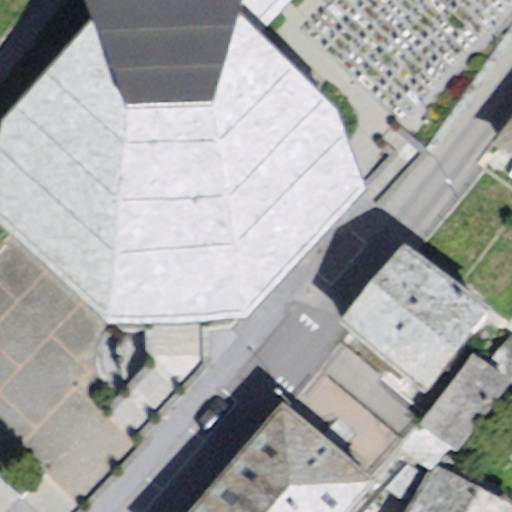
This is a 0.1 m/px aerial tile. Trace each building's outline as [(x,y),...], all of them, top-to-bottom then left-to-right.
[(109,0),(94,40),(30,65),(0,133),(0,226),(8,233),(102,318),(108,324),(249,321),(305,264),(373,195),(347,113),(248,20),(248,0),(109,0)] [(511,111),(488,141),(511,159),(511,111)] [(492,309),(402,247),(345,330),(435,391),(492,309)] [(491,366),(435,391),(417,420),(465,447),(510,377),(491,366)] [(348,511),(373,479),(287,415),(213,511),(348,511)] [(511,511),(511,505),(452,470),(427,511),(511,511)]
